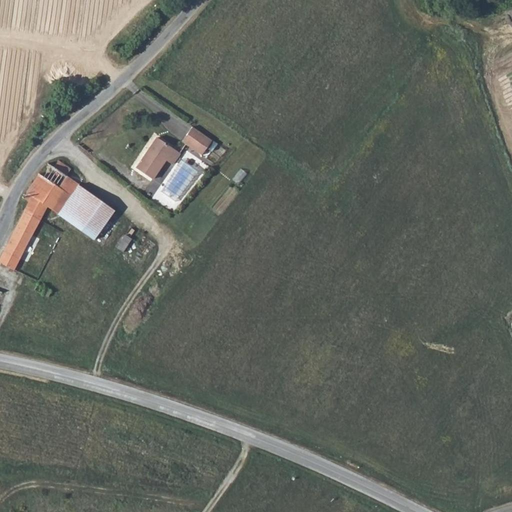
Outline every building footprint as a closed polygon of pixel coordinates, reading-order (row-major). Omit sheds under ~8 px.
[(193,127),(183,142),(202,155),(212,141),(193,127)] [(135,167),(153,178),(166,160),(169,162),(177,150),(155,137),(135,167)] [(28,202),(0,260),(0,262),(23,275),(35,249),(29,244),(47,208),(58,214),(78,185),(48,164),(40,176),(38,175),(24,197),(28,202)] [(115,211),(78,185),(58,214),(95,240),(115,211)] [(0,303),(10,280),(0,276),(0,303)]
